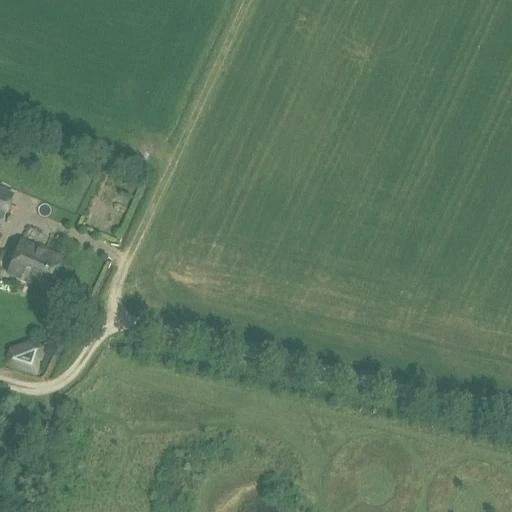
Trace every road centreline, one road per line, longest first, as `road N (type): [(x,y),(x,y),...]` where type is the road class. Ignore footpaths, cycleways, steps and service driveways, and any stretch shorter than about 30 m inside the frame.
road 1 (track): [(125,260),(247,0)]
road 2 (track): [(0,382),(62,383),(108,319)]
